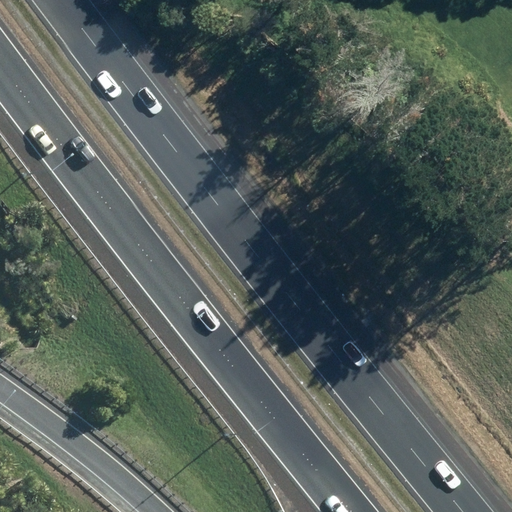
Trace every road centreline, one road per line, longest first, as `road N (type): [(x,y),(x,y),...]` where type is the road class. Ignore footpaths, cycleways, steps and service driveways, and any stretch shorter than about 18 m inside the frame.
road 1 (motorway): [(61,0),(465,511)]
road 2 (motorway): [(351,511),(0,64)]
road 3 (motorway): [(158,511),(0,386)]
